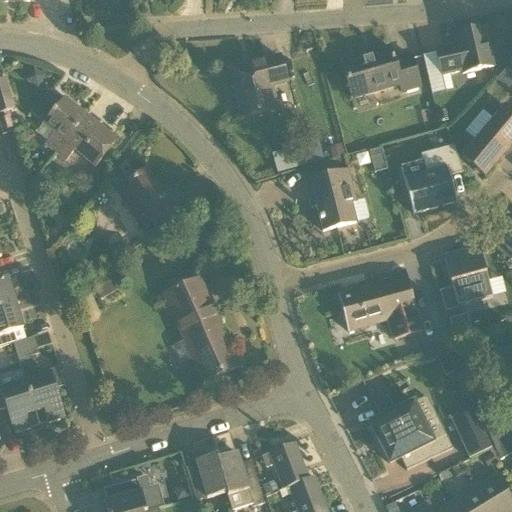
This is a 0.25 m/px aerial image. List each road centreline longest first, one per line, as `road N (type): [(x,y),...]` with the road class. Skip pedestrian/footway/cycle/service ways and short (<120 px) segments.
road 1 (unclassified): [(131,79),(155,45),(183,31),(384,25),(511,1)]
road 2 (unclassified): [(100,459),(11,180),(0,178)]
road 3 (unclassified): [(270,285),(430,247),(511,165)]
road 4 (unclassified): [(131,79),(236,189),(270,285)]
road 5 (unclassified): [(100,459),(307,393)]
road 6 (unclassified): [(0,41),(70,49),(131,79)]
road 7 (unclassified): [(307,393),(367,511)]
